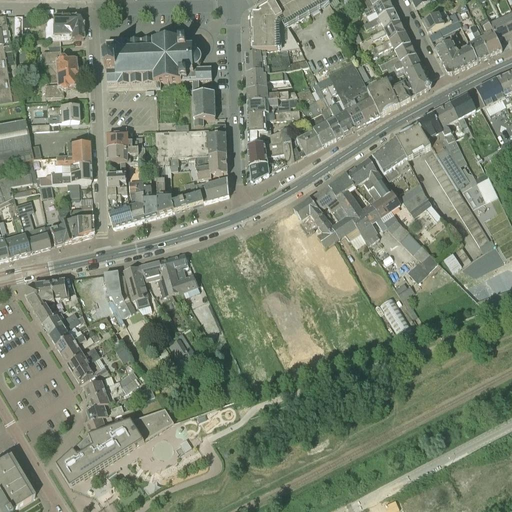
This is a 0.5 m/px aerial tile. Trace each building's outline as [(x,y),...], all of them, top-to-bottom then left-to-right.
[(288,53),(301,51),(286,27),(329,4),(326,0),(284,0),(278,4),(277,2),(273,4),(275,8),(269,11),(271,15),(266,18),(252,18),(253,56),(288,52),(288,53)] [(387,0),(368,0),(369,1),(365,3),(368,11),(388,1),(387,0)] [(410,0),(416,12),(437,2),(435,0),(410,0)] [(376,15),(378,19),(379,20),(394,12),(388,1),(368,11),(364,13),(367,19),(376,15)] [(356,5),(355,2),(348,5),(344,7),(346,11),(347,12),(357,7),(356,5)] [(382,25),(384,31),(399,24),(394,12),(379,20),(378,19),(364,27),(367,32),(382,25)] [(448,18),(445,13),(422,24),(428,36),(456,23),(452,16),(448,18)] [(511,16),(502,21),(511,41),(511,40),(511,16)] [(75,18),(74,19),(52,19),(53,29),(45,29),(45,37),(46,43),(48,43),(48,44),(56,43),(60,43),(71,43),(71,42),(83,42),(82,26),(83,26),(75,18)] [(9,55),(12,54),(5,19),(0,19),(0,107),(23,104),(20,91),(14,91),(14,90),(9,55)] [(14,19),(14,29),(14,44),(22,44),(22,19),(14,19)] [(481,41),(490,60),(502,54),(487,21),(477,25),(484,40),(481,41)] [(505,43),(511,41),(502,21),(490,26),(498,42),(504,40),(505,43)] [(387,37),(390,43),(405,35),(399,24),(384,31),(371,38),(374,43),(387,37)] [(478,65),(490,60),(481,41),(476,28),(471,31),(477,43),(470,46),(472,51),(478,65)] [(356,30),(351,32),(358,46),(362,43),(356,30)] [(395,54),(411,46),(405,35),(390,43),(376,50),(379,56),(393,49),(395,54)] [(434,48),(436,52),(447,75),(448,76),(452,77),(478,65),(472,51),(460,56),(459,55),(457,53),(462,51),(455,35),(442,41),(443,43),(434,48)] [(193,84),(199,84),(212,83),(212,70),(200,71),(200,68),(201,67),(201,66),(201,65),(202,63),(202,62),(202,61),(202,60),(201,59),(201,58),(200,57),(199,56),(198,55),(197,55),(196,54),(195,54),(194,54),(193,54),(193,48),(187,48),(186,43),(180,43),(180,41),(159,42),(159,36),(154,36),(155,42),(115,43),(115,44),(106,44),(107,59),(105,59),(105,72),(107,72),(108,87),(117,87),(156,86),(156,91),(161,91),(160,85),(193,84)] [(387,72),(416,58),(411,46),(395,54),(398,59),(380,68),(383,74),(387,71),(387,72)] [(60,54),(60,48),(49,49),(49,52),(49,54),(43,55),(43,67),(48,67),(48,78),(76,76),(75,63),(69,63),(69,62),(65,62),(63,60),(61,60),(60,54)] [(288,53),(288,52),(253,56),(253,57),(246,57),(247,79),(285,75),(286,75),(292,74),(310,69),(307,63),(290,66),(288,53)] [(397,81),(400,79),(406,77),(422,69),(416,58),(387,72),(390,77),(394,75),(397,81)] [(354,64),(353,65),(328,77),(330,79),(318,85),(318,86),(317,86),(320,91),(331,85),(337,97),(340,102),(343,108),(350,104),(350,105),(354,103),(366,127),(380,120),(367,94),(369,93),(354,64)] [(25,76),(24,66),(17,67),(18,77),(25,76)] [(362,68),(357,70),(364,84),(369,81),(362,68)] [(409,84),(417,99),(428,93),(429,93),(429,92),(430,88),(431,87),(430,86),(422,69),(406,77),(409,84)] [(247,92),(268,91),(268,84),(289,83),(286,75),(285,75),(247,79),(247,92)] [(45,88),(46,100),(63,100),(63,94),(65,94),(67,91),(71,91),(71,90),(77,89),(76,76),(48,78),(49,87),(56,86),(56,88),(45,88)] [(511,94),(505,79),(496,83),(506,102),(510,109),(511,108),(511,94)] [(508,110),(510,109),(506,102),(496,83),(477,93),(486,111),(504,103),(508,110)] [(199,84),(193,84),(193,86),(190,86),(191,96),(193,96),(194,122),(195,129),(203,129),(203,122),(216,122),(215,95),(199,95),(199,84)] [(388,84),(369,93),(367,94),(380,120),(402,108),(392,91),(388,84)] [(392,91),(402,108),(417,99),(409,84),(404,86),(401,88),(400,87),(392,91)] [(320,91),(344,139),(355,133),(351,124),(352,123),(348,114),(346,115),(343,108),(340,102),(336,105),(332,99),(337,97),(331,85),(320,91)] [(336,143),(344,139),(320,91),(317,86),(313,88),(316,93),(311,95),(336,143)] [(315,133),(314,133),(322,150),(336,143),(311,95),(308,89),(296,96),(295,95),(298,102),(299,102),(315,133)] [(287,103),(298,102),(295,95),(274,96),(274,95),(278,94),(277,91),(268,91),(247,92),(248,105),(287,103)] [(464,122),(477,115),(468,98),(450,108),(459,124),(463,132),(468,129),(464,122)] [(248,105),(248,106),(248,117),(266,116),(280,115),(279,111),(276,111),(276,109),(279,109),(287,109),(287,103),(248,105)] [(355,133),(366,127),(354,103),(350,105),(350,104),(343,108),(346,115),(348,114),(352,123),(351,124),(355,133)] [(448,129),(459,124),(450,108),(433,117),(449,147),(456,143),(448,129)] [(60,117),(61,126),(79,125),(78,109),(48,110),(48,118),(60,117)] [(300,122),(300,114),(300,113),(280,115),(266,116),(248,117),(248,149),(258,147),(258,136),(267,136),(266,125),(300,122)] [(468,166),(456,143),(449,147),(433,117),(416,125),(427,143),(432,151),(433,151),(435,155),(438,160),(441,165),(444,170),(447,175),(450,179),(453,184),(457,189),(459,193),(470,184),(461,170),(468,166)] [(0,156),(11,154),(30,150),(27,134),(26,127),(25,123),(0,126),(0,156)] [(412,162),(432,151),(427,143),(416,125),(418,129),(400,139),(396,141),(396,142),(401,150),(408,163),(412,162)] [(26,127),(27,134),(49,133),(49,126),(26,127)] [(286,164),(287,169),(295,165),(293,152),(289,130),(270,137),(271,145),(259,147),(258,147),(248,149),(250,170),(269,167),(268,159),(285,157),(286,164)] [(192,160),(196,160),(196,159),(227,158),(226,137),(226,134),(226,133),(215,134),(189,134),(176,135),(168,135),(156,135),(157,169),(165,169),(170,169),(169,160),(178,160),(192,160)] [(314,133),(298,141),(307,158),(322,150),(314,133)] [(108,151),(142,150),(142,141),(137,141),(137,144),(132,145),(132,137),(128,137),(128,136),(109,137),(108,137),(108,151)] [(412,169),(408,163),(401,150),(396,142),(373,160),(389,185),(412,169)] [(511,163),(511,143),(501,149),(508,165),(511,163)] [(56,170),(90,168),(90,167),(89,167),(89,146),(67,147),(68,159),(56,159),(56,160),(56,165),(56,170)] [(32,162),(41,161),(38,148),(30,150),(32,162)] [(30,150),(11,154),(0,156),(0,174),(13,169),(15,178),(34,175),(34,172),(32,162),(30,150)] [(126,165),(129,164),(128,157),(130,157),(130,158),(139,158),(139,164),(145,164),(145,150),(142,151),(142,150),(108,151),(108,165),(121,165),(126,165)] [(293,152),(295,165),(302,161),(296,150),(293,152)] [(428,166),(438,160),(435,155),(425,161),(428,166)] [(199,183),(202,183),(212,181),(211,178),(228,177),(227,158),(196,159),(196,160),(196,171),(197,170),(199,181),(199,183)] [(170,169),(170,174),(178,174),(178,169),(179,169),(178,160),(169,160),(170,169)] [(431,171),(441,165),(438,160),(428,166),(431,171)] [(363,187),(372,200),(377,206),(392,196),(369,163),(346,178),(354,190),(356,192),(363,187)] [(269,167),(250,170),(251,185),(254,186),(287,169),(286,164),(269,167)] [(116,191),(127,191),(126,176),(126,165),(121,165),(122,177),(108,178),(108,199),(116,199),(116,191)] [(434,176),(444,170),(441,165),(431,171),(434,176)] [(46,179),(39,180),(39,189),(51,188),(67,187),(78,187),(91,186),(90,168),(56,170),(53,170),(54,178),(46,178),(46,179)] [(166,195),(165,182),(165,169),(157,169),(157,182),(158,199),(159,220),(175,215),(172,197),(165,197),(165,195),(166,195)] [(437,181),(447,175),(444,170),(434,176),(437,181)] [(0,207),(8,203),(12,202),(13,201),(13,200),(35,197),(34,191),(11,195),(10,189),(37,185),(36,180),(34,175),(15,178),(0,180),(0,207)] [(440,186),(450,179),(447,175),(437,181),(440,186)] [(351,192),(354,190),(346,178),(344,180),(329,190),(359,236),(364,243),(365,243),(369,250),(381,242),(378,238),(379,237),(373,228),(375,227),(377,225),(383,235),(388,231),(387,231),(388,230),(384,225),(382,222),(373,209),(372,208),(365,213),(362,215),(348,194),(351,192)] [(444,190),(453,184),(450,179),(440,186),(444,190)] [(201,195),(204,206),(229,199),(228,182),(205,189),(204,185),(195,187),(194,185),(185,187),(187,196),(201,195)] [(135,227),(145,224),(144,189),(144,184),(137,185),(137,184),(130,185),(130,195),(133,208),(129,209),(135,227)] [(447,195),(457,189),(453,184),(444,190),(447,195)] [(421,186),(400,200),(403,205),(410,201),(423,192),(421,186)] [(40,196),(41,202),(53,200),(51,188),(39,189),(40,196)] [(145,224),(159,220),(158,199),(152,199),(152,189),(144,189),(145,224)] [(450,200),(460,194),(459,193),(457,189),(447,195),(450,200)] [(331,230),(340,243),(347,239),(350,244),(351,244),(355,250),(364,243),(359,236),(329,190),(311,203),(310,202),(310,203),(331,230)] [(109,214),(118,212),(118,206),(122,205),(121,199),(128,199),(127,191),(116,191),(116,199),(108,199),(108,200),(109,214)] [(416,211),(428,202),(423,192),(410,201),(403,205),(407,210),(413,206),(416,211)] [(453,205),(463,199),(460,194),(450,200),(453,205)] [(172,197),(175,215),(204,206),(201,195),(187,196),(173,198),(173,197),(172,197)] [(373,209),(382,222),(401,209),(392,196),(377,206),(373,209)] [(456,210),(466,204),(463,199),(453,205),(456,210)] [(427,213),(433,208),(428,202),(416,211),(410,215),(415,222),(427,213)] [(317,230),(322,236),(331,230),(310,203),(294,214),(295,214),(294,214),(302,226),(300,227),(307,239),(315,233),(314,232),(317,230)] [(29,247),(31,256),(50,251),(45,234),(44,229),(33,232),(29,217),(34,215),(31,204),(16,208),(23,233),(24,235),(24,238),(27,247),(29,247)] [(459,215),(469,209),(466,204),(456,210),(459,215)] [(81,218),(82,222),(83,241),(91,239),(91,240),(93,237),(93,236),(92,207),(81,207),(81,212),(82,218),(81,218)] [(118,212),(109,214),(109,216),(113,231),(116,232),(135,227),(129,209),(118,212)] [(462,220),(472,214),(469,209),(459,215),(462,220)] [(72,245),(83,241),(82,222),(81,218),(82,218),(81,212),(70,212),(71,216),(72,245)] [(465,225),(475,218),(472,214),(462,220),(465,225)] [(61,229),(50,231),(50,234),(55,249),(72,245),(71,216),(59,219),(61,226),(60,226),(61,229)] [(384,225),(388,230),(398,224),(398,223),(395,218),(384,225)] [(468,229),(478,223),(475,218),(465,225),(468,229)] [(277,225),(286,240),(296,234),(286,219),(277,225)] [(471,234),(481,228),(478,223),(468,229),(471,234)] [(387,231),(388,231),(392,235),(401,227),(398,224),(388,230),(387,231)] [(286,240),(277,225),(267,231),(276,246),(277,246),(286,240)] [(392,235),(396,240),(405,231),(401,227),(392,235)] [(474,239),(484,233),(481,228),(471,234),(474,239)] [(396,240),(400,244),(409,236),(405,231),(396,240)] [(8,263),(30,257),(27,247),(24,238),(24,235),(23,233),(2,239),(3,243),(2,244),(8,263)] [(477,244),(487,238),(484,233),(474,239),(477,244)] [(400,244),(405,249),(413,240),(410,236),(409,236),(400,244)] [(487,238),(477,244),(480,249),(490,243),(487,238)] [(405,249),(409,253),(418,244),(413,240),(405,249)] [(229,242),(219,246),(226,263),(236,259),(229,242)] [(0,264),(8,263),(2,244),(0,244),(0,264)] [(409,253),(413,257),(422,249),(418,244),(409,253)] [(217,267),(226,263),(219,246),(210,250),(217,267)] [(335,253),(336,253),(333,248),(328,251),(331,256),(334,254),(335,253)] [(413,257),(418,262),(426,253),(422,249),(413,257)] [(456,260),(465,254),(462,249),(453,256),(456,260)] [(207,270),(217,267),(210,250),(201,254),(207,270)] [(418,262),(421,265),(422,266),(431,257),(426,253),(418,262)] [(198,274),(207,270),(201,254),(191,258),(198,274)] [(300,276),(319,265),(313,254),(294,264),(300,276)] [(460,265),(468,259),(465,254),(456,260),(460,265)] [(462,269),(453,256),(444,262),(452,275),(462,269)] [(422,266),(421,265),(408,276),(419,287),(440,266),(438,265),(431,257),(422,266)] [(194,279),(186,282),(182,271),(188,269),(188,268),(185,258),(169,262),(172,271),(175,270),(182,296),(198,290),(196,284),(194,279)] [(468,259),(460,265),(463,270),(472,263),(468,259)] [(179,297),(182,296),(175,270),(172,271),(169,262),(160,265),(170,298),(179,295),(179,297)] [(158,283),(163,300),(170,298),(160,265),(141,270),(144,279),(146,285),(160,281),(161,283),(158,283)] [(306,286),(325,276),(319,265),(300,276),(306,286)] [(143,279),(144,279),(141,270),(138,270),(124,274),(127,283),(133,305),(136,304),(137,310),(150,307),(148,300),(149,300),(143,279)] [(290,270),(281,273),(289,297),(298,293),(290,270)] [(122,298),(120,284),(119,275),(104,277),(106,285),(110,300),(112,300),(122,321),(132,317),(122,298)] [(331,287),(325,276),(306,286),(312,298),(331,287)] [(406,276),(392,285),(402,303),(416,294),(411,286),(412,285),(406,276)] [(62,302),(62,303),(69,302),(68,294),(67,294),(65,283),(52,285),(55,303),(62,302)] [(258,313),(268,309),(258,283),(247,288),(258,313)] [(46,309),(43,306),(55,304),(55,303),(52,285),(32,288),(26,300),(43,327),(55,320),(47,308),(46,309)] [(231,312),(250,302),(244,290),(225,301),(226,301),(231,312)] [(315,304),(321,315),(341,305),(335,294),(315,304)] [(401,343),(415,335),(393,300),(379,309),(401,343)] [(237,323),(256,312),(250,302),(231,312),(237,323)] [(341,305),(321,315),(327,326),(346,316),(341,305)] [(256,312),(237,323),(243,333),(243,334),(262,323),(256,312)] [(50,339),(78,321),(75,316),(66,322),(62,316),(60,317),(55,320),(43,327),(50,339)] [(56,348),(71,339),(68,334),(85,324),(83,317),(78,321),(50,339),(56,348)] [(333,342),(349,334),(343,324),(328,332),(333,342)] [(253,352),(272,342),(266,331),(247,341),(253,352)] [(91,340),(95,338),(92,333),(75,343),(72,338),(71,339),(56,348),(57,350),(58,351),(59,353),(60,354),(60,355),(63,358),(91,340)] [(354,344),(349,334),(333,342),(338,352),(354,344)] [(67,366),(68,367),(84,357),(82,353),(95,345),(91,340),(63,358),(65,361),(65,363),(66,365),(67,366)] [(272,342),(253,352),(259,363),(278,353),(272,342)] [(170,349),(177,362),(188,355),(180,343),(170,349)] [(114,351),(118,356),(125,351),(122,346),(114,351)] [(169,356),(165,350),(158,354),(162,361),(169,356)] [(84,357),(68,367),(74,377),(103,359),(100,354),(87,362),(84,357)] [(272,375),(288,366),(283,356),(267,365),(272,375)] [(80,386),(94,377),(91,372),(108,362),(105,358),(103,359),(74,377),(80,386)] [(293,376),(288,366),(272,375),(278,385),(293,376)] [(100,382),(109,376),(106,370),(96,376),(100,382)] [(103,385),(85,392),(89,403),(121,391),(134,382),(138,380),(134,374),(120,384),(105,390),(103,385)] [(93,413),(111,407),(116,405),(114,400),(124,397),(124,398),(139,389),(137,385),(134,382),(121,391),(89,403),(93,413)] [(87,415),(91,426),(113,418),(124,414),(122,408),(112,411),(111,407),(93,413),(87,415)] [(224,409),(184,423),(188,434),(228,420),(224,409)] [(183,441),(166,412),(117,429),(89,439),(57,468),(70,490),(120,459),(135,450),(150,474),(182,454),(177,445),(183,441)] [(117,429),(113,418),(91,426),(86,428),(89,439),(117,429)] [(183,441),(177,445),(182,454),(189,450),(183,441)] [(0,511),(14,511),(31,502),(34,500),(10,459),(6,461),(0,464),(0,511)]
